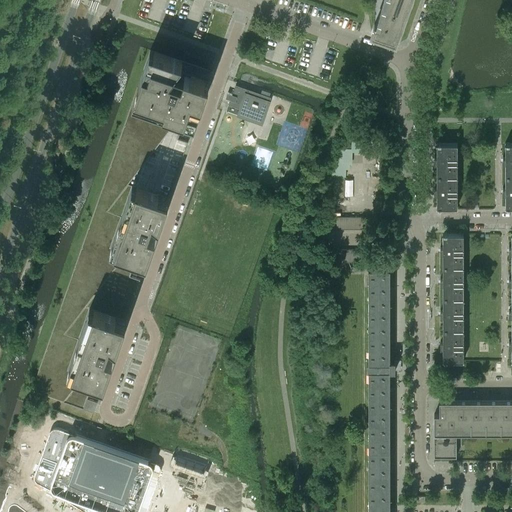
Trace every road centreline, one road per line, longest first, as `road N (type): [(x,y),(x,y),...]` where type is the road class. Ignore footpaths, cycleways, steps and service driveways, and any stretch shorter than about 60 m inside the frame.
road 1 (residential): [(243,4),(137,307)]
road 2 (tertiary): [(0,274),(95,0)]
road 3 (tertiary): [(76,0),(0,216)]
road 4 (residential): [(405,61),(243,4)]
road 5 (residential): [(416,223),(405,203),(405,61)]
road 6 (residential): [(421,382),(416,223)]
road 7 (residential): [(119,421),(127,418),(154,340),(137,307)]
road 8 (residential): [(137,307),(104,409),(119,421)]
